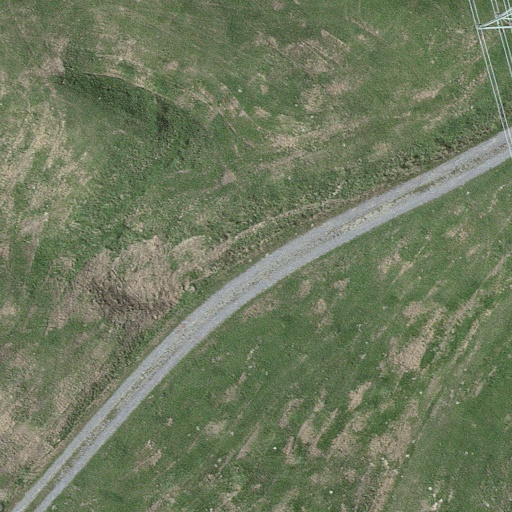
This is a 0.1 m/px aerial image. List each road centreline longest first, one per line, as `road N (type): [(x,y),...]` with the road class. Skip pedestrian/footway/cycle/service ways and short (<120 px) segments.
road 1 (track): [(16,511),(225,289),(511,145)]
road 2 (track): [(511,296),(476,341),(401,511)]
